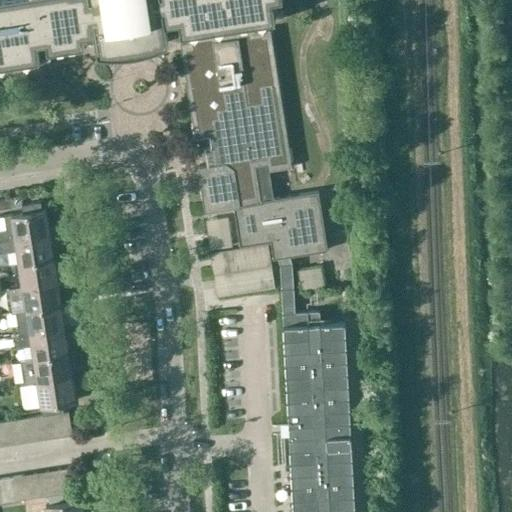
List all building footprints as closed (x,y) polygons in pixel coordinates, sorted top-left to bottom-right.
[(0,0),(0,68),(11,69),(17,68),(23,67),(29,66),(41,63),(46,60),(50,59),(49,48),(83,43),(84,42),(83,32),(88,32),(94,31),(97,52),(102,52),(111,53),(113,53),(121,53),(124,53),(143,50),(145,49),(153,47),(156,46),(163,43),(166,41),(167,41),(166,31),(174,29),(176,29),(180,28),(181,33),(185,32),(186,40),(254,29),(252,20),(274,16),(271,0),(0,0)] [(183,40),(180,41),(181,50),(186,80),(191,112),(195,138),(199,137),(207,136),(208,144),(204,145),(207,165),(198,166),(199,177),(205,211),(234,207),(240,245),(267,240),(270,240),(273,255),(276,255),(278,255),(289,253),(294,252),(326,247),(317,189),(272,196),(267,168),(291,164),(269,27),(254,29),(186,40),(183,40)] [(0,228),(0,239),(48,231),(44,207),(10,212),(12,226),(0,228)] [(227,216),(205,219),(208,233),(209,238),(210,249),(232,246),(227,216)] [(16,249),(18,261),(52,255),(48,231),(0,239),(0,251),(16,249)] [(232,246),(210,249),(212,260),(213,266),(214,273),(271,264),(267,240),(240,245),(232,246)] [(278,255),(276,255),(279,263),(281,300),(282,307),(288,424),(289,433),(292,511),(354,511),(344,321),(320,322),(319,310),(295,311),(292,262),(289,253),(278,255)] [(52,255),(18,261),(21,284),(56,279),(52,255)] [(56,279),(21,284),(7,287),(9,299),(23,296),(25,308),(60,303),(56,279)] [(63,326),(60,303),(25,308),(15,310),(19,333),(63,326)] [(31,343),(33,356),(67,350),(63,326),(19,333),(14,334),(16,345),(31,343)] [(71,374),(67,350),(33,356),(35,368),(20,370),(22,382),(36,379),(71,374)] [(75,398),(71,374),(36,379),(42,413),(43,413),(56,411),(63,410),(61,401),(75,398)] [(56,411),(60,435),(72,433),(68,409),(63,410),(56,411)] [(47,437),(60,435),(56,411),(43,413),(47,437)] [(42,413),(31,415),(35,439),(47,437),(43,413),(42,413)] [(31,415),(19,417),(23,441),(35,439),(31,415)] [(19,417),(7,418),(11,443),(23,441),(19,417)] [(0,444),(11,443),(7,418),(0,419),(0,444)] [(71,464),(58,466),(62,489),(75,487),(71,464)] [(58,466),(46,468),(50,491),(62,489),(58,466)] [(46,468),(34,470),(38,493),(50,491),(46,468)] [(34,470),(22,472),(26,495),(38,493),(34,470)] [(22,472),(10,474),(13,497),(26,495),(22,472)] [(10,474),(0,475),(0,489),(1,499),(13,497),(10,474)] [(81,511),(79,497),(45,502),(46,511),(81,511)]
